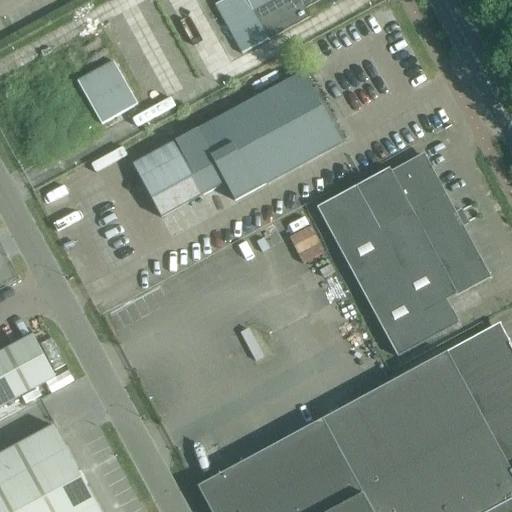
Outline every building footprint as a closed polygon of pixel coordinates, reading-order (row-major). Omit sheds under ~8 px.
[(226,0),(216,6),(243,55),(268,42),(251,12),(272,0),(226,0)] [(272,0),(251,12),(268,42),(309,20),(304,11),(325,0),(272,0)] [(85,73),(103,119),(139,106),(121,59),(85,73)] [(303,73),(140,161),(132,166),(161,220),(225,186),(234,203),(342,145),(303,73)] [(166,82),(170,93),(184,88),(180,77),(166,82)] [(389,172),(356,190),(317,210),(396,358),(458,325),(446,303),(488,280),(461,229),(468,226),(461,213),(454,216),(424,159),(392,176),(389,172)] [(290,224),(295,233),(313,224),(308,214),(290,224)] [(305,264),(328,256),(317,226),(295,234),(305,264)] [(255,327),(245,331),(258,361),(268,357),(255,327)] [(323,421),(198,489),(210,511),(511,511),(511,364),(493,329),(323,421)] [(0,354),(0,360),(20,398),(56,379),(33,336),(0,354)] [(0,409),(20,398),(0,360),(0,409)] [(0,456),(0,511),(99,511),(54,427),(0,456)]
